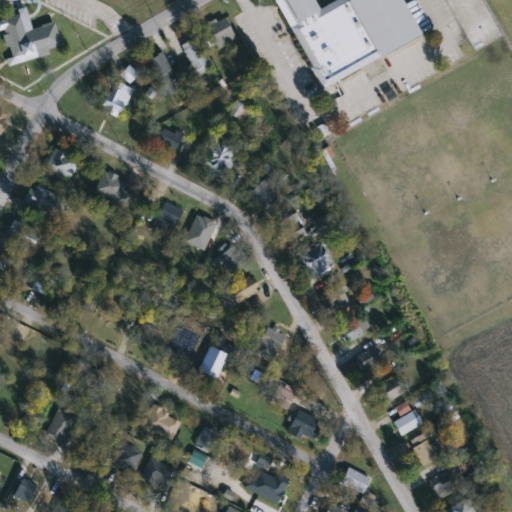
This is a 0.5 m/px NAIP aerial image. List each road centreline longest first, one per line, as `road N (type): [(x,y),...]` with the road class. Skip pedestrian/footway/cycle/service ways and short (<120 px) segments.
road 1 (tertiary): [(0,90),(239,219),(413,511)]
road 2 (residential): [(326,466),(0,299)]
road 3 (tertiary): [(0,186),(63,80),(201,0)]
road 4 (residential): [(0,440),(142,511)]
